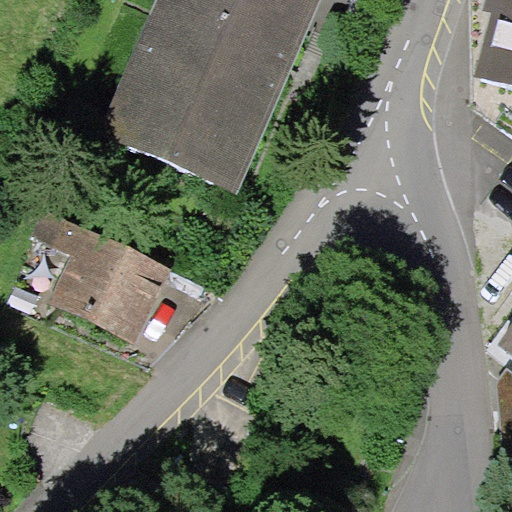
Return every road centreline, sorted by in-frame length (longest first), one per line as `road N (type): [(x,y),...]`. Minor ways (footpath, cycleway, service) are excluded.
road 1 (residential): [(396,115),(77,511)]
road 2 (residential): [(396,115),(431,474)]
